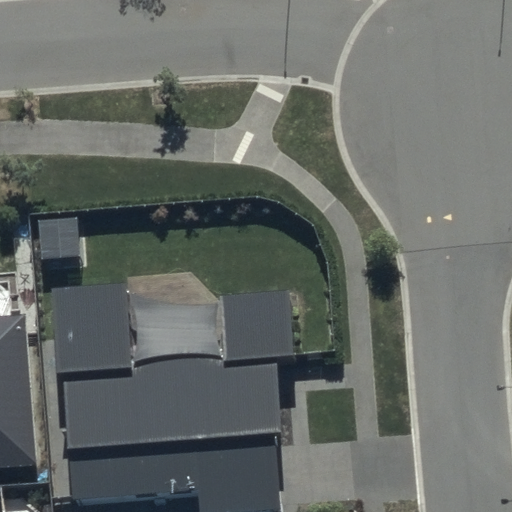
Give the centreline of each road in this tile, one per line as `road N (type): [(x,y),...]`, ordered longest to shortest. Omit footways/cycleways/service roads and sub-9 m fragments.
road 1 (residential): [(475,110),(409,59),(346,36),(196,29),(0,45)]
road 2 (residential): [(475,110),(456,251),(471,511)]
